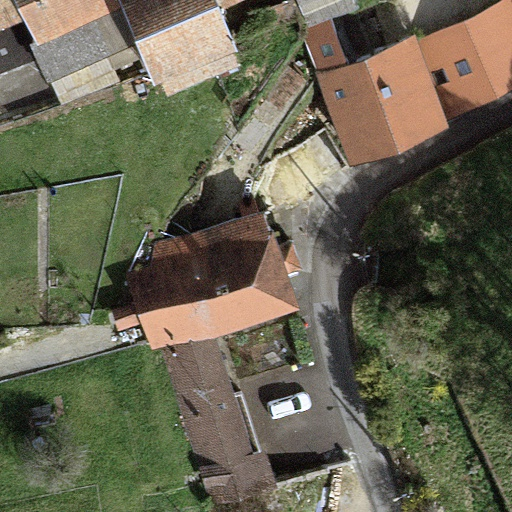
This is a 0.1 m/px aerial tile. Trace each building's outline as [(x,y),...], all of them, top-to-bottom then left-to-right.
[(7,0),(24,36),(20,47),(36,80),(137,34),(152,70),(157,68),(230,37),(215,1),(216,0),(7,0)] [(296,0),(304,18),(345,0),(296,0)] [(511,74),(511,0),(480,0),(483,5),(411,41),(409,34),(348,59),(332,14),(306,24),(351,150),(468,101),(462,90),(476,84),(480,91),(511,74)] [(230,37),(157,68),(166,89),(239,57),(230,37)] [(323,122),(256,164),(236,219),(257,212),(294,194),(349,164),(323,122)] [(236,219),(148,249),(147,263),(261,224),(257,212),(236,219)] [(261,224),(147,263),(125,270),(135,299),(114,306),(119,319),(139,312),(149,341),(165,335),(208,320),(290,291),(281,265),(296,260),(288,237),(274,242),(267,222),(261,224)] [(208,320),(165,335),(217,496),(268,479),(240,389),(230,392),(208,320)]
